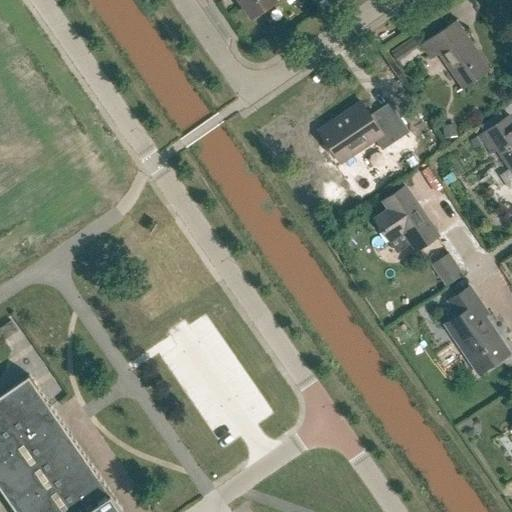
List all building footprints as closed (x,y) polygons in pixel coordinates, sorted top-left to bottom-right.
[(239,0),(252,18),(276,1),(274,0),(239,0)] [(437,51),(451,71),(453,69),(465,87),(490,69),(456,19),(420,45),(428,58),(437,51)] [(393,52),(399,61),(420,47),(414,37),(393,52)] [(361,103),(319,132),(341,163),(375,140),(382,151),(409,132),(389,103),(370,116),(361,103)] [(511,119),(508,115),(479,136),(490,153),(498,147),(511,167),(499,176),(508,189),(511,187),(511,119)] [(445,124),(446,138),(458,137),(457,123),(445,124)] [(439,236),(405,187),(383,202),(389,210),(375,219),(390,242),(404,233),(416,251),(439,236)] [(462,274),(456,264),(455,263),(449,254),(432,265),(446,285),(462,274)] [(446,325),(478,373),(508,354),(483,316),(486,314),(469,289),(449,302),(458,316),(446,325)] [(11,321),(0,328),(0,334),(4,341),(18,331),(11,321)] [(124,511),(29,375),(0,395),(0,486),(17,511),(124,511)]
